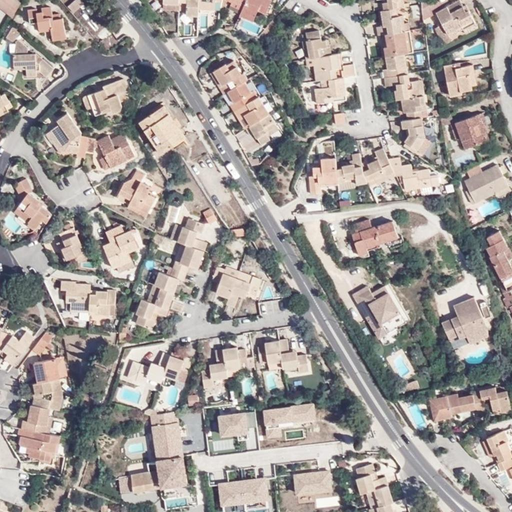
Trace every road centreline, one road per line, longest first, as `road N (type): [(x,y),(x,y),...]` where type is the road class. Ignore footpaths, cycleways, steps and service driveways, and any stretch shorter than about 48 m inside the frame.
road 1 (secondary): [(322,313),(160,48)]
road 2 (residential): [(322,313),(209,329),(193,322),(213,260)]
road 3 (residential): [(160,48),(79,74),(16,136)]
road 4 (secondary): [(412,452),(322,313)]
road 5 (residential): [(316,0),(345,26),(369,120)]
